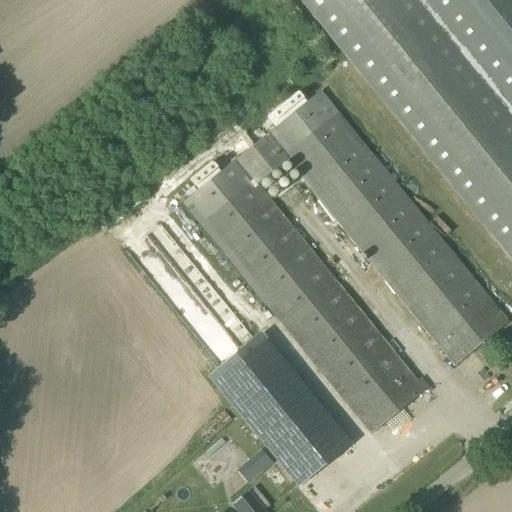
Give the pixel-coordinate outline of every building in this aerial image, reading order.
[(511,0),(298,0),(511,262),(511,0)] [(370,435),(423,392),(253,183),(283,157),(454,367),(507,324),(319,93),(182,204),(370,435)] [(205,319),(236,352),(262,328),(231,294),(205,319)] [(350,445),(265,342),(213,385),(298,488),(350,445)] [(262,475),(272,467),(260,453),(250,461),(262,475)] [(262,511),(247,493),(232,505),(236,511),(262,511)]
